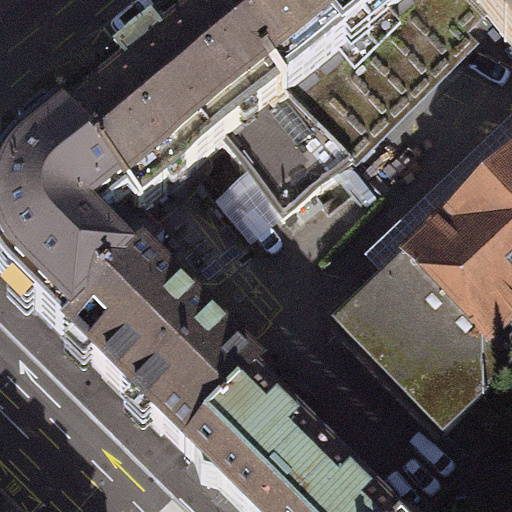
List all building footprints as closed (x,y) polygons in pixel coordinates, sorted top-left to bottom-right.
[(288,105),(353,169),(476,47),(466,36),(485,17),(471,0),(212,0),(206,5),(288,105)] [(511,0),(471,0),(485,17),(511,48),(511,0)] [(138,221),(140,221),(224,151),(284,224),(353,169),(288,105),(206,5),(60,125),(138,221)] [(66,343),(142,267),(142,265),(163,244),(140,221),(138,221),(60,125),(55,129),(44,121),(22,139),(27,150),(0,180),(0,271),(15,293),(66,343)] [(511,166),(340,331),(444,440),(511,375),(511,166)] [(189,464),(256,396),(243,383),(229,369),(238,361),(142,267),(66,343),(175,451),(189,464)] [(373,511),(256,396),(189,464),(237,511),(373,511)]
